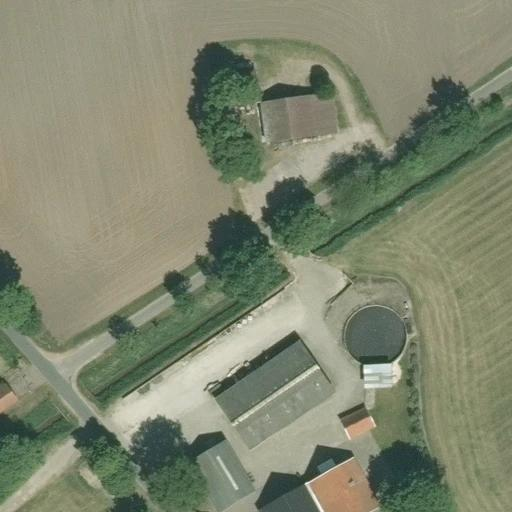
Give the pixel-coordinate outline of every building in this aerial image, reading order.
[(254,106),(259,148),(337,138),(331,96),(254,106)] [(345,329),(346,349),(354,361),(372,370),(392,366),(404,355),(409,336),(405,322),(390,308),(373,305),(356,312),(345,329)] [(217,399),(252,453),(341,396),(306,341),(217,399)] [(0,387),(0,421),(24,404),(8,382),(0,387)] [(372,405),(344,420),(356,443),(384,428),(372,405)] [(379,511),(391,506),(366,456),(319,479),(335,511),(379,511)] [(318,511),(307,493),(273,511),(318,511)]
